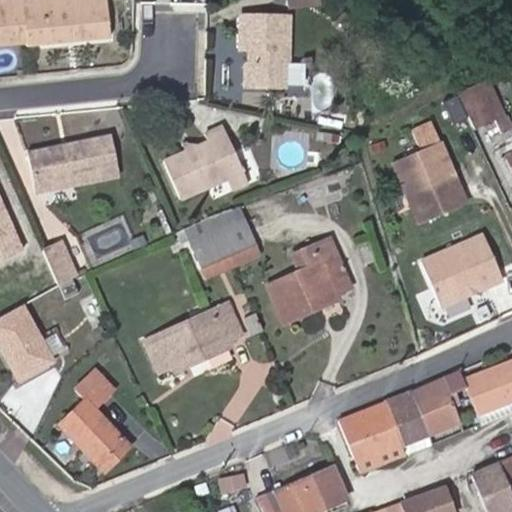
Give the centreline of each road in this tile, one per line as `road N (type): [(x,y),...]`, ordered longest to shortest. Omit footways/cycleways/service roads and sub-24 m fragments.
road 1 (residential): [(85,511),(511,337)]
road 2 (unknown): [(334,407),(328,382),(364,297),(360,259),(331,222),(270,226)]
road 3 (residential): [(0,89),(73,90),(179,61),(187,21)]
